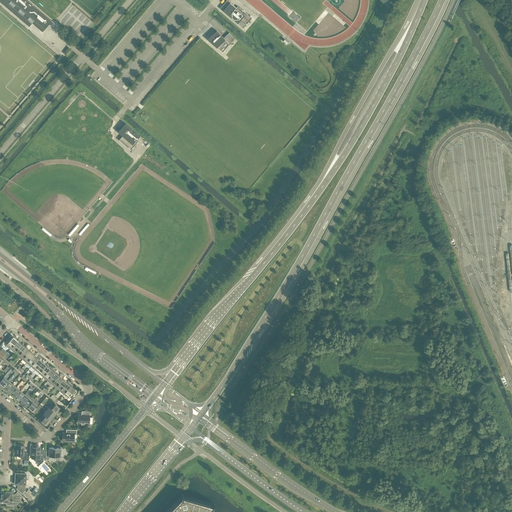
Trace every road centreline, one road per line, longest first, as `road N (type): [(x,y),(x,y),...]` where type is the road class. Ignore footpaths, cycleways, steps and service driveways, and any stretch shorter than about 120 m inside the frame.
road 1 (secondary): [(209,404),(273,312),(446,0)]
road 2 (secondary): [(424,0),(324,183),(164,384)]
road 3 (tertiary): [(164,384),(0,254)]
road 4 (tertiary): [(0,261),(94,354),(154,398)]
road 5 (unclassified): [(0,154),(131,0)]
road 6 (secondary): [(334,511),(201,414)]
road 7 (secondary): [(191,428),(303,511)]
road 8 (secondary): [(146,408),(61,511)]
